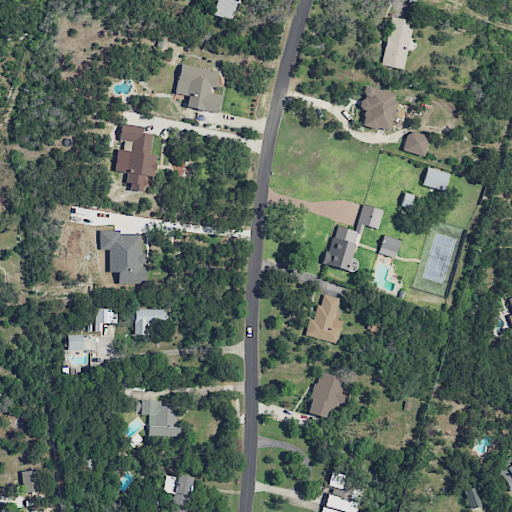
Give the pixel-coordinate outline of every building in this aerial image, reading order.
[(411,20),(388,17),(382,66),(405,69),(411,20)] [(217,113),(220,92),(215,92),(218,70),(179,65),(175,94),(187,96),(186,108),(217,113)] [(361,125),(388,132),(391,118),(402,120),(406,105),(392,101),(394,93),(365,86),(359,107),(365,109),(361,125)] [(151,134),(140,133),(140,126),(120,124),(119,140),(132,141),(131,152),(123,151),(122,173),(126,173),(125,182),(130,183),(129,191),(143,192),(144,176),(154,177),(156,155),(150,154),(151,134)] [(401,150),(422,157),(429,137),(408,130),(401,150)] [(422,186),(444,190),(448,172),(425,168),(422,186)] [(354,231),(333,225),(323,265),(354,272),(357,260),(352,259),(361,225),(377,229),(382,210),(361,204),(354,231)] [(139,234),(120,234),(120,231),(99,231),(99,249),(108,249),(108,272),(117,272),(117,284),(143,283),(143,263),(144,263),(144,253),(140,253),(139,234)] [(395,257),(399,239),(381,236),(378,254),(395,257)] [(340,298),(320,294),(314,320),(308,318),(304,336),(336,344),(341,321),(335,319),(340,298)] [(102,331),(102,323),(115,323),(114,308),(94,308),(94,331),(102,331)] [(133,335),(150,335),(151,324),(164,324),(164,310),(133,309),(133,335)] [(81,334),(66,335),(66,350),(82,350),(81,334)] [(307,413),(325,417),(328,407),(340,410),(347,378),(316,371),(307,413)] [(161,401),(141,400),(140,414),(148,415),(147,436),(177,436),(178,406),(161,406),(161,401)] [(511,455),(494,463),(508,495),(511,493),(511,455)] [(22,493),(37,492),(36,470),(21,471),(22,493)] [(355,511),(360,489),(350,487),(352,476),(329,472),(326,491),(325,490),(321,511),(355,511)] [(169,511),(187,511),(194,479),(166,473),(162,492),(173,494),(169,511)] [(464,490),(469,508),(480,505),(474,487),(464,490)]
